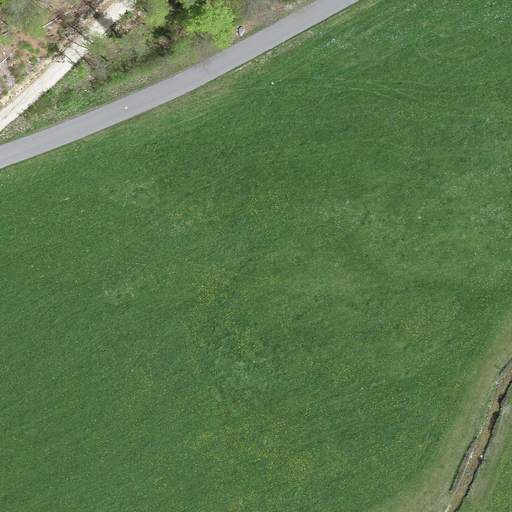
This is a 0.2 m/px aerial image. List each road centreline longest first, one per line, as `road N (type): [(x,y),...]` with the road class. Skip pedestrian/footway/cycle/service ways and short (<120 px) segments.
road 1 (tertiary): [(344,0),(124,108),(0,151)]
road 2 (track): [(138,0),(0,129)]
